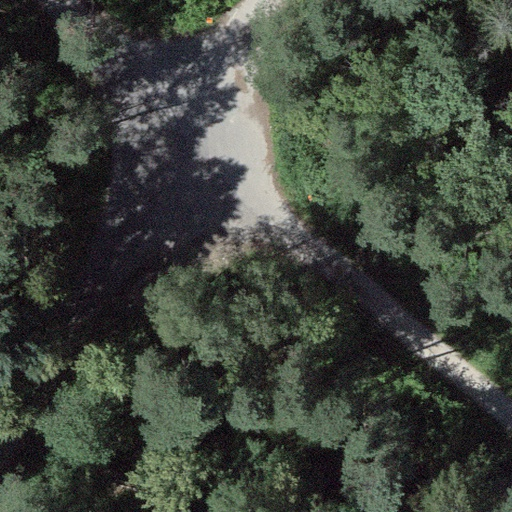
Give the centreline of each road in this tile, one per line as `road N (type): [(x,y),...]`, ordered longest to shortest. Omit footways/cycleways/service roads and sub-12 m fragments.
road 1 (track): [(276,0),(192,122),(274,223),(511,414)]
road 2 (unclassified): [(64,0),(192,122),(0,435)]
